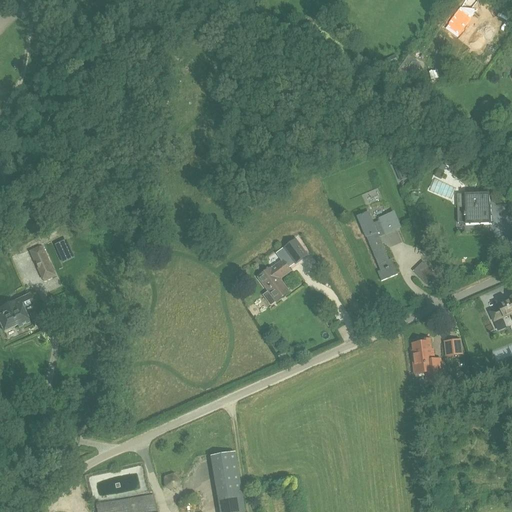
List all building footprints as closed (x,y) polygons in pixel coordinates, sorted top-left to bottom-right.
[(491,9),(464,7),(449,28),(460,36),(470,23),(477,28),(486,48),(506,20),(491,9)] [(37,46),(46,53),(54,43),(46,36),(37,46)] [(402,65),(392,78),(397,82),(403,74),(411,75),(408,69),(412,62),(419,63),(409,56),(402,65)] [(378,65),(382,74),(399,66),(395,57),(378,65)] [(411,75),(418,76),(422,70),(419,63),(412,62),(408,69),(411,75)] [(407,173),(398,177),(400,182),(409,178),(407,173)] [(466,223),(466,225),(491,225),(491,206),(489,206),(489,195),(466,195),(466,209),(458,209),(459,223),(466,223)] [(367,237),(381,271),(378,272),(382,282),(398,275),(392,260),(389,261),(379,237),(400,228),(394,213),(379,220),(380,221),(373,224),(369,213),(358,218),(366,237),(367,237)] [(272,268),(258,278),(269,292),(264,296),(271,306),(276,302),(289,293),(279,279),(283,276),(284,277),(291,271),(288,268),(294,263),(295,265),(308,256),(296,240),(284,249),(284,250),(278,255),(282,261),(272,269),(272,268)] [(42,246),(29,252),(43,282),(56,277),(42,246)] [(422,280),(427,286),(437,276),(432,271),(422,280)] [(20,300),(21,302),(12,306),(11,304),(0,309),(0,324),(3,332),(17,326),(18,329),(28,324),(22,310),(33,306),(29,296),(20,300)] [(511,298),(511,299),(511,300),(500,307),(500,308),(490,312),(495,321),(504,317),(505,318),(511,315),(511,298)] [(426,374),(427,382),(443,380),(441,360),(434,361),(433,351),(431,351),(430,340),(421,341),(422,344),(413,345),(415,360),(413,360),(415,375),(426,374)] [(461,341),(451,342),(453,358),(463,356),(461,341)] [(211,456),(219,511),(244,511),(235,452),(211,456)] [(164,489),(174,492),(175,492),(181,483),(181,482),(176,474),(174,473),(164,476),(163,477),(163,488),(164,489)] [(96,505),(96,511),(156,511),(153,495),(96,505)]
